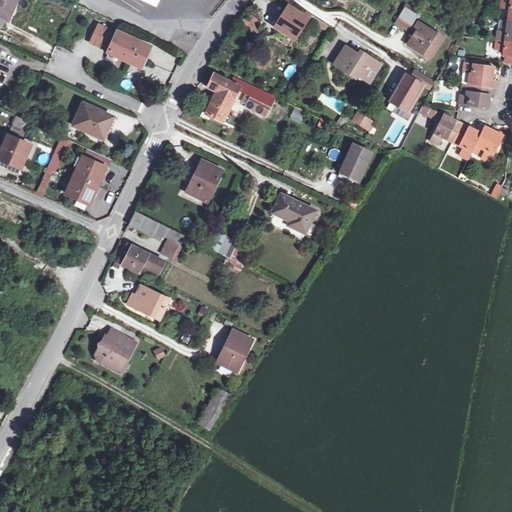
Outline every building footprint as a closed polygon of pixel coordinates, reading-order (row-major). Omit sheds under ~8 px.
[(16,0),(0,0),(0,26),(4,28),(16,0)] [(508,22),(511,22),(511,1),(504,0),(502,0),(501,10),(509,11),(508,22)] [(408,3),(405,7),(418,15),(421,11),(408,3)] [(304,16),(290,7),(276,28),(296,41),(312,16),(307,12),(304,16)] [(400,15),(413,24),(418,15),(405,7),(400,15)] [(410,29),(413,24),(400,15),(397,21),(410,29)] [(410,44),(420,50),(422,48),(434,56),(445,38),(420,22),(415,31),(417,32),(410,44)] [(497,42),(511,43),(511,22),(508,22),(506,33),(498,32),(497,42)] [(116,34),(96,25),(88,43),(108,52),(108,53),(141,68),(150,47),(117,32),(116,34)] [(511,43),(497,42),(495,51),(503,53),(503,56),(506,57),(505,64),(511,64),(511,43)] [(364,58),(349,48),(337,66),(354,77),(358,72),(372,82),(382,65),(367,55),(364,58)] [(290,64),(284,76),(291,79),(297,68),(290,64)] [(474,86),(495,88),(495,82),(492,81),(494,67),(465,64),(463,74),(472,76),(471,79),(474,80),(474,86)] [(242,87),(232,83),(215,74),(208,87),(219,93),(208,116),(225,124),(241,90),(242,87)] [(412,116),(426,89),(432,93),(437,85),(417,75),(413,82),(409,91),(404,88),(394,106),(412,116)] [(246,93),(252,96),(256,87),(235,77),(232,83),(242,87),(241,90),(246,93)] [(409,91),(413,82),(409,79),(404,88),(409,91)] [(495,88),(474,86),(473,92),(470,92),(469,96),(461,95),(460,106),(488,110),(490,96),(493,96),(495,88)] [(252,96),(248,106),(268,116),(277,97),(256,87),(252,96)] [(242,103),(248,106),(252,96),(246,93),(242,103)] [(110,116),(80,102),(70,123),(100,137),(110,116)] [(300,123),(304,112),(294,108),(290,119),(300,123)] [(432,111),(429,116),(437,121),(440,115),(432,111)] [(356,121),(372,131),(375,127),(372,125),(374,121),(361,113),(356,121)] [(453,145),(463,125),(444,115),(430,141),(439,146),(443,139),(453,145)] [(18,116),(14,124),(27,130),(31,122),(24,119),(18,116)] [(330,124),(321,119),(317,126),(326,131),(330,124)] [(14,124),(9,136),(22,142),(27,130),(14,124)] [(475,148),(482,134),(463,125),(453,145),(462,149),(458,157),(468,162),(475,148)] [(482,134),(475,148),(484,153),(481,159),(490,164),(504,138),(485,127),(482,134)] [(22,142),(9,136),(0,156),(0,160),(22,170),(32,146),(22,142)] [(63,138),(55,155),(61,158),(69,141),(63,138)] [(340,171),(359,180),(372,152),(352,144),(340,171)] [(55,155),(53,160),(59,163),(61,158),(55,155)] [(84,157),(75,175),(97,185),(106,167),(84,157)] [(53,160),(49,168),(56,171),(59,163),(53,160)] [(195,171),(197,171),(187,192),(206,201),(221,171),(200,161),(195,171)] [(50,180),(54,170),(49,168),(44,178),(50,180)] [(357,185),(359,180),(340,171),(338,176),(357,185)] [(97,185),(75,175),(67,194),(78,200),(76,206),(83,210),(86,203),(89,204),(97,185)] [(490,194),(500,201),(507,190),(497,183),(490,194)] [(317,213),(284,197),(274,218),(307,235),(317,213)] [(359,203),(349,197),(344,204),(354,210),(359,203)] [(130,226),(161,241),(163,237),(179,245),(183,237),(136,214),(130,226)] [(239,264),(242,257),(245,250),(233,244),(226,257),(239,264)] [(122,265),(140,274),(145,265),(161,273),(166,262),(132,245),(122,265)] [(177,250),(167,245),(162,253),(173,259),(177,250)] [(248,260),(242,257),(239,264),(245,267),(248,260)] [(138,310),(145,313),(147,311),(161,318),(170,300),(143,287),(137,298),(142,301),(138,310)] [(226,345),(225,344),(216,361),(236,371),(242,360),(241,359),(246,348),(247,349),(252,340),(232,329),(227,338),(229,339),(226,345)] [(111,362),(119,367),(134,342),(118,333),(114,340),(109,341),(108,336),(101,332),(90,352),(91,359),(107,368),(111,362)] [(157,360),(165,357),(162,347),(153,350),(157,360)] [(115,373),(119,367),(111,362),(107,368),(115,373)] [(196,423),(209,431),(232,396),(219,387),(196,423)]
